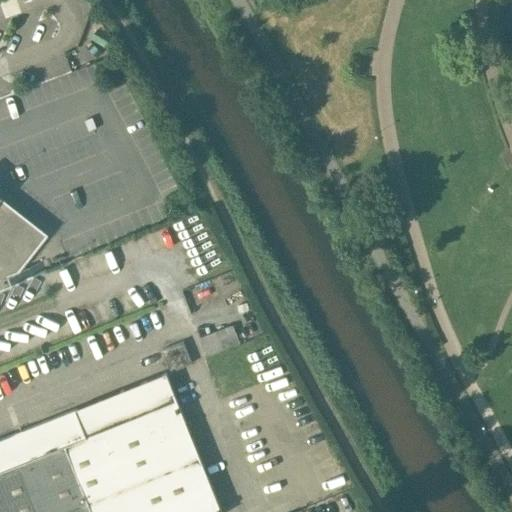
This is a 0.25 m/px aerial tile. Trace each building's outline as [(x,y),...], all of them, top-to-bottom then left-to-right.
[(0,288),(10,285),(6,275),(16,271),(35,247),(0,219),(0,288)] [(202,335),(209,354),(242,342),(235,322),(202,335)] [(166,347),(175,369),(194,361),(185,339),(166,347)] [(221,511),(166,373),(0,439),(0,472),(21,464),(40,511),(221,511)] [(0,472),(0,511),(40,511),(21,464),(0,472)]
